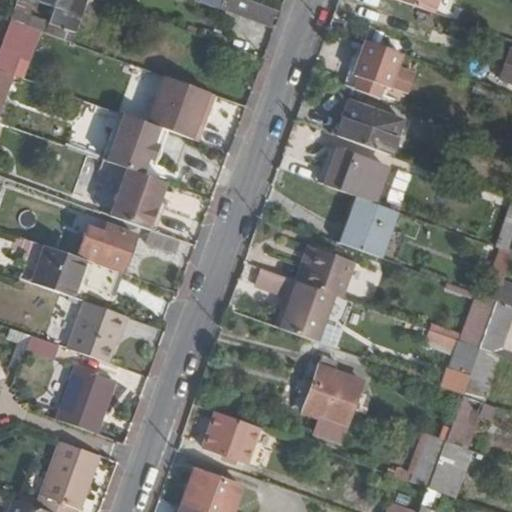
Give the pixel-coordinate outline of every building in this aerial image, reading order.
[(18,0),(11,19),(28,25),(31,16),(28,15),(33,0),(36,0),(53,6),(45,31),(70,40),(83,0),(18,0)] [(275,25),(280,11),(255,2),(249,0),(221,0),(219,6),(275,25)] [(409,0),(441,11),(445,0),(409,0)] [(28,25),(11,19),(1,47),(20,54),(30,26),(28,25)] [(349,87),(385,101),(401,53),(366,40),(349,87)] [(169,133),(197,143),(204,126),(197,124),(209,92),(187,83),(164,75),(146,125),(158,129),(169,133)] [(58,138),(63,111),(47,108),(51,85),(23,80),(14,131),(58,138)] [(347,102),(335,137),(389,156),(401,122),(347,102)] [(138,175),(141,176),(158,129),(146,125),(126,118),(109,164),(138,175)] [(327,149),(315,181),(327,185),(338,153),(327,149)] [(338,153),(327,185),(368,200),(372,202),(384,170),(338,153)] [(149,230),(166,185),(141,176),(138,175),(122,220),(146,229),(149,230)] [(368,230),(359,252),(379,259),(396,210),(372,202),(368,200),(359,226),(368,230)] [(125,270),(137,236),(106,225),(102,236),(86,230),(78,253),(125,270)] [(176,253),(180,241),(149,230),(146,229),(143,236),(149,239),(147,243),(176,253)] [(112,293),(120,273),(29,239),(22,259),(26,261),(20,278),(70,296),(76,280),(112,293)] [(305,264),(312,246),(305,244),(299,261),(305,264)] [(305,264),(298,282),(331,293),(339,296),(352,261),(312,246),(305,264)] [(505,277),(511,256),(511,252),(501,248),(492,273),(505,277)] [(288,278),(263,269),(257,286),(282,295),(282,294),(288,278)] [(285,308),(278,329),(314,342),(331,293),(298,282),(288,278),(282,294),(290,296),(285,308)] [(282,294),(282,295),(278,306),(285,308),(290,296),(282,294)] [(66,348),(107,362),(118,330),(122,330),(128,316),(82,300),(66,348)] [(452,353),(458,334),(430,325),(424,344),(452,353)] [(58,345),(30,335),(25,349),(53,359),(58,345)] [(480,347),(463,395),(483,401),(489,383),(485,381),(494,352),(480,347)] [(329,369),(333,359),(324,356),(303,409),(319,415),(313,432),(340,441),(363,381),(329,369)] [(56,419),(96,434),(114,383),(74,368),(56,419)] [(261,428),(216,412),(204,446),(248,463),(261,428)] [(45,511),(77,511),(78,511),(79,511),(99,457),(59,442),(39,498),(35,508),(45,511)] [(425,444),(411,482),(429,489),(443,450),(425,444)] [(466,458),(452,497),(493,511),(507,511),(510,504),(511,500),(484,490),(472,486),(479,469),(481,463),(466,458)] [(490,473),(479,469),(472,486),(484,490),(490,473)] [(197,471),(184,506),(201,511),(233,511),(242,487),(197,471)] [(45,511),(14,500),(9,511),(45,511)]
